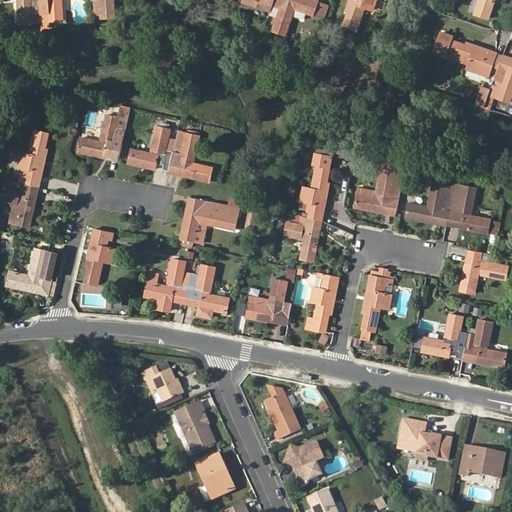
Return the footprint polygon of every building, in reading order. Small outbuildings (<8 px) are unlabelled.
[(41,12),(40,0),(17,0),(19,22),(32,22),(32,13),(41,12)] [(41,29),(49,29),(49,21),(62,20),(60,0),(40,0),(41,12),(41,29)] [(91,0),(92,0),(99,0),(101,17),(115,17),(113,0),(91,0)] [(273,0),(273,2),(281,4),(272,30),(285,34),(293,8),(312,15),(317,1),(313,0),(273,0)] [(374,0),(349,0),(346,10),(348,11),(343,27),(355,30),(363,7),(371,10),(374,0)] [(478,0),(475,13),(487,17),(493,0),(478,0)] [(292,16),(302,20),(304,13),(294,10),(292,16)] [(439,36),(434,52),(468,64),(466,69),(487,76),(490,68),(495,53),(466,43),(465,45),(451,40),(452,37),(440,32),(439,36)] [(502,56),(495,53),(490,68),(497,70),(502,56)] [(508,58),(502,56),(497,70),(489,91),(486,101),(491,103),(493,96),(509,101),(511,92),(511,65),(506,63),(508,58)] [(489,91),(482,89),(476,106),(484,108),(486,101),(489,91)] [(130,107),(122,105),(119,118),(107,115),(100,141),(81,137),(78,151),(119,160),(130,107)] [(156,162),(163,164),(164,158),(163,158),(164,150),(169,130),(156,127),(150,154),(130,149),(127,162),(155,169),(156,162)] [(21,183),(39,187),(47,150),(45,149),(49,133),(37,130),(31,154),(23,152),(20,167),(28,169),(26,177),(22,176),(21,183)] [(173,152),(169,171),(175,172),(176,166),(183,168),(181,175),(209,182),(212,168),(193,164),(199,137),(178,132),(173,152)] [(162,169),(169,171),(173,152),(164,150),(163,158),(164,158),(163,164),(162,169)] [(310,218),(322,220),(329,184),(326,183),(332,157),(316,154),(314,165),(317,166),(313,189),(305,187),(302,202),(310,204),(308,212),(311,212),(310,218)] [(389,214),(395,215),(404,175),(382,170),(376,198),(357,195),(355,207),(382,212),(383,206),(390,208),(389,214)] [(440,224),(446,225),(449,212),(441,211),(446,183),(433,181),(427,208),(408,205),(406,217),(433,223),(434,216),(441,217),(440,224)] [(37,194),(39,187),(21,183),(18,191),(4,188),(2,200),(22,205),(17,225),(30,228),(36,200),(29,199),(31,192),(37,194)] [(449,212),(446,225),(453,227),(454,220),(461,221),(460,228),(487,233),(490,220),(470,216),(475,189),(462,186),(460,202),(452,200),(449,212)] [(235,229),(239,208),(228,206),(190,198),(188,205),(196,206),(194,213),(187,212),(182,239),(195,242),(199,222),(235,229)] [(239,208),(241,202),(229,199),(228,206),(239,208)] [(188,205),(187,212),(194,213),(196,206),(188,205)] [(320,227),(322,220),(310,218),(308,218),(307,226),(288,223),(285,235),(304,239),(301,258),(313,261),(319,234),(312,233),(313,226),(320,227)] [(94,229),(86,266),(88,267),(84,282),(97,285),(102,261),(110,263),(114,248),(105,246),(107,238),(111,239),(113,233),(94,229)] [(56,255),(36,250),(30,277),(11,272),(8,285),(33,291),(35,283),(42,284),(40,293),(47,294),(56,255)] [(492,255),(468,250),(467,256),(474,258),(473,264),(465,263),(460,291),(473,294),(477,274),(505,280),(507,266),(490,262),(492,255)] [(474,258),(467,256),(465,263),(473,264),(474,258)] [(179,301),(186,303),(188,291),(180,289),(185,261),(172,259),(167,287),(147,283),(144,296),(173,302),(174,295),(180,296),(179,301)] [(188,291),(186,303),(192,304),(193,298),(201,300),(200,307),(226,312),(229,299),(209,295),(214,267),(202,265),(197,292),(188,291)] [(371,271),(363,313),(366,313),(363,329),(377,331),(381,308),(390,310),(393,295),(384,293),(386,285),(391,286),(392,281),(394,281),(395,278),(391,277),(380,273),(371,271)] [(331,314),(338,277),(325,274),(324,280),(322,280),(319,295),(312,294),(310,306),(317,307),(314,320),(326,322),(328,314),(331,314)] [(275,314),(282,315),(284,309),(282,309),(287,282),(274,279),(268,306),(249,303),(246,316),(273,321),(275,314)] [(35,283),(33,291),(40,293),(42,284),(35,283)] [(468,312),(470,305),(459,302),(458,310),(468,312)] [(288,323),(291,306),(285,304),(284,309),(282,315),(281,321),(288,323)] [(455,358),(462,359),(466,340),(457,339),(461,316),(448,314),(443,341),(424,338),(421,350),(448,356),(449,349),(457,350),(455,358)] [(466,340),(462,359),(469,360),(471,353),(477,355),(476,362),(504,367),(507,354),(487,350),(492,323),(479,320),(474,342),(466,340)] [(373,352),(384,355),(387,346),(376,343),(373,352)] [(175,392),(170,379),(164,367),(153,372),(150,365),(136,372),(138,378),(147,375),(158,401),(175,392)] [(173,377),(170,379),(175,392),(179,391),(173,377)] [(280,390),(270,387),(268,388),(271,397),(281,392),(280,390)] [(272,414),(269,415),(276,430),(272,432),(275,440),(298,430),(281,392),(271,397),(262,401),(268,412),(270,411),(272,414)] [(183,428),(180,434),(188,451),(210,441),(201,423),(197,414),(195,409),(198,407),(195,400),(170,412),(174,420),(180,422),(183,428)] [(405,436),(402,448),(411,450),(414,455),(414,457),(425,460),(426,456),(446,460),(450,439),(432,435),(431,436),(423,435),(423,434),(425,426),(425,424),(404,418),(400,435),(405,436)] [(174,420),(180,434),(183,428),(180,422),(174,420)] [(431,436),(432,435),(433,428),(425,426),(423,434),(423,435),(431,436)] [(400,435),(397,447),(402,448),(405,436),(400,435)] [(299,450),(296,449),(288,446),(282,462),(291,465),(294,467),(293,470),(301,487),(307,484),(308,481),(316,478),(309,463),(322,457),(315,440),(300,447),(299,450)] [(466,445),(465,450),(493,456),(495,451),(466,445)] [(493,456),(465,450),(461,474),(470,476),(470,472),(500,478),(505,453),(495,451),(493,456)] [(215,463),(212,456),(192,464),(208,499),(226,491),(217,472),(222,470),(219,461),(215,463)] [(217,472),(226,491),(231,488),(222,470),(217,472)] [(306,499),(311,511),(335,511),(326,489),(306,499)] [(373,501),(379,511),(387,506),(381,496),(373,501)]
